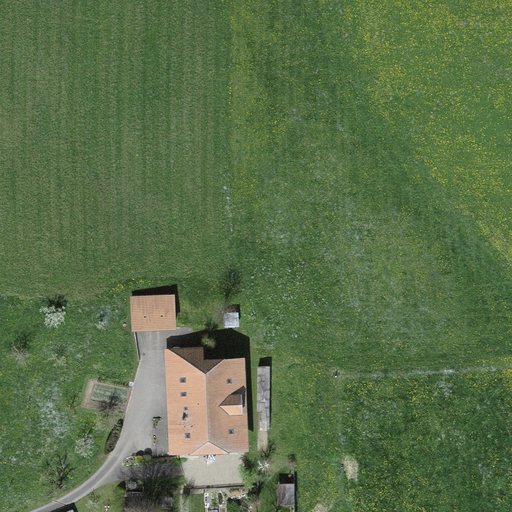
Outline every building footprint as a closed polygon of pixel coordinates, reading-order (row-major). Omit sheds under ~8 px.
[(175,294),(130,296),(132,332),(177,330),(175,294)] [(238,327),(238,312),(180,311),(180,327),(238,327)] [(203,347),(164,348),(169,455),(249,451),(245,358),(204,360),(203,347)] [(257,366),(256,453),(269,453),(269,366),(257,366)] [(294,511),(295,484),(277,484),(276,511),(294,511)] [(145,511),(146,498),(130,498),(129,511),(145,511)]
